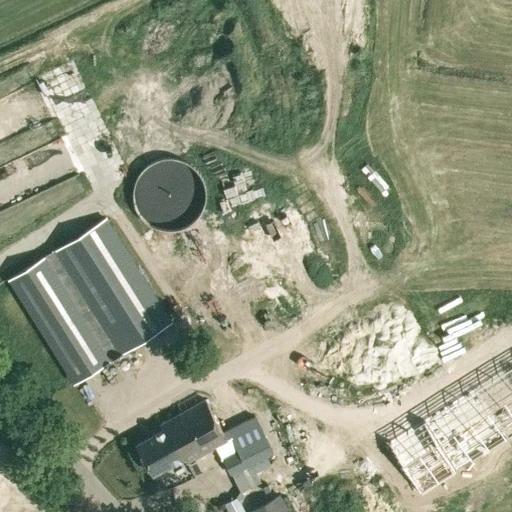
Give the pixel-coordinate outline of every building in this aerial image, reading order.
[(205,195),(205,189),(203,182),(200,176),(195,169),(190,165),(185,162),(179,160),(171,159),(165,159),(157,161),(151,164),(145,168),(140,174),(137,179),(134,187),(134,193),(134,201),(136,207),(139,214),(142,218),(147,223),(154,227),(160,229),(167,230),(174,230),(181,229),(188,225),(193,221),(199,215),(202,210),(204,203),(205,195)] [(74,383),(172,322),(106,216),(8,278),(74,383)] [(268,301),(335,286),(321,225),(254,240),(268,301)] [(198,285),(219,270),(211,257),(189,272),(198,285)] [(244,263),(195,285),(215,331),(208,334),(218,357),(275,331),(244,263)] [(383,300),(382,340),(424,341),(425,301),(383,300)] [(265,375),(284,410),(303,399),(303,398),(336,380),(318,346),(265,375)] [(377,361),(361,361),(361,390),(455,390),(455,353),(377,353),(377,361)] [(422,487),(491,444),(459,394),(391,436),(422,487)] [(223,430),(205,398),(159,423),(162,428),(136,443),(152,473),(183,456),(186,461),(217,444),(224,457),(231,472),(272,452),(265,437),(254,442),(242,420),(223,430)] [(347,407),(297,433),(308,455),(358,428),(347,407)] [(248,511),(290,511),(280,494),(248,511)] [(246,511),(238,495),(224,502),(228,511),(246,511)]
